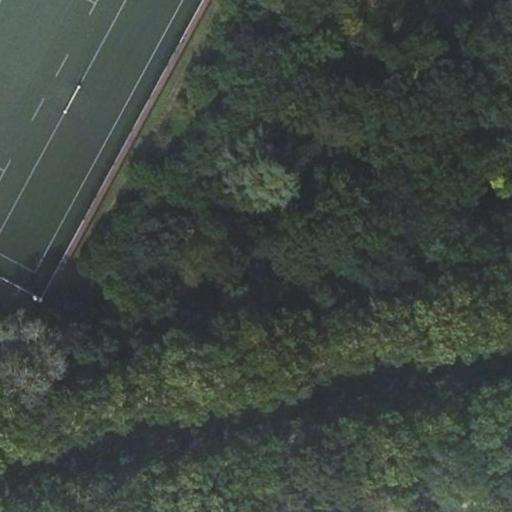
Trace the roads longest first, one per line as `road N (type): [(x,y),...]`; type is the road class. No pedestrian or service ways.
road 1 (track): [(0,433),(511,316)]
road 2 (track): [(511,395),(0,511)]
